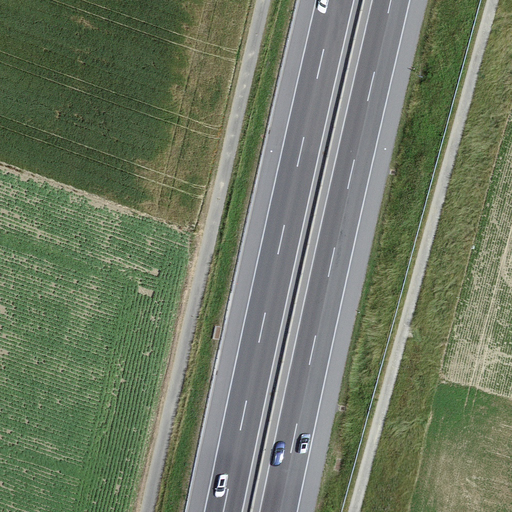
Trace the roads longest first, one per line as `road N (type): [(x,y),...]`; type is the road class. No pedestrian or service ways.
road 1 (track): [(354,511),(493,0)]
road 2 (track): [(264,0),(148,511)]
road 3 (motorway): [(278,511),(391,0)]
road 4 (motorway): [(335,0),(223,511)]
